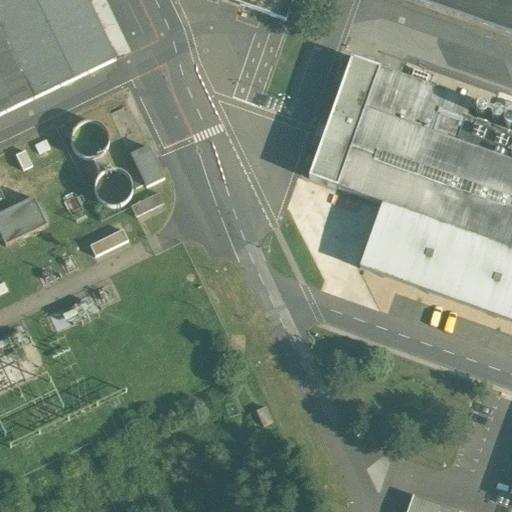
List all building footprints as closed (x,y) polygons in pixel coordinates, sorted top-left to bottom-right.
[(86,0),(0,0),(0,117),(116,62),(86,0)] [(222,0),(286,23),(293,0),(222,0)] [(511,0),(412,0),(511,35),(511,0)] [(338,191),(374,88),(381,71),(354,61),(311,181),(338,191)] [(511,137),(374,88),(338,191),(511,252),(511,137)] [(511,120),(510,120),(506,121),(504,123),(503,126),(504,129),(507,132),(510,132),(511,131),(511,120)] [(148,150),(131,158),(146,190),(164,182),(148,150)] [(130,158),(121,162),(135,191),(144,187),(130,158)] [(34,200),(9,212),(0,192),(0,241),(2,241),(5,248),(47,228),(34,200)] [(159,195),(131,209),(136,219),(164,206),(159,195)] [(114,239),(94,248),(99,258),(119,249),(114,239)]
